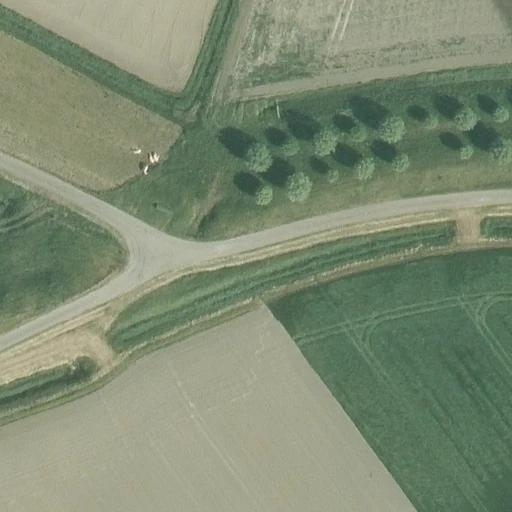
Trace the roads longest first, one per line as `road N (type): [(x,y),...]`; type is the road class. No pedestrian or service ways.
road 1 (unclassified): [(511,199),(385,211),(158,265)]
road 2 (unclassified): [(158,265),(152,244),(133,226),(0,162)]
road 3 (unclassified): [(158,265),(0,341)]
